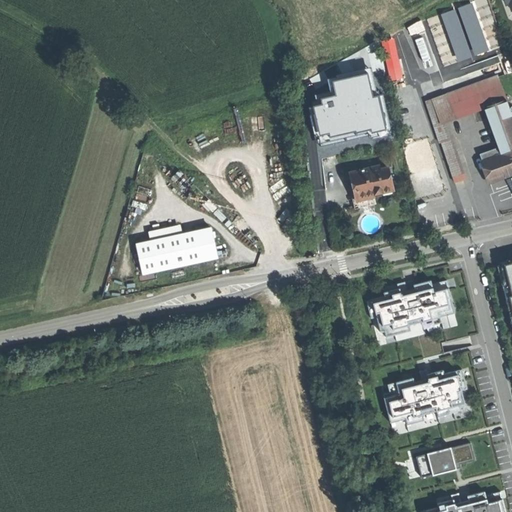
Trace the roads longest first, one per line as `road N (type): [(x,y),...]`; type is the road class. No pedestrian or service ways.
road 1 (track): [(283,278),(269,243),(91,62),(0,8)]
road 2 (residential): [(511,426),(463,238)]
road 3 (tertiary): [(463,238),(283,278)]
road 4 (tertiary): [(121,314),(185,310),(283,278)]
road 5 (tertiary): [(283,278),(182,292),(121,314)]
road 6 (tertiary): [(121,314),(0,340)]
